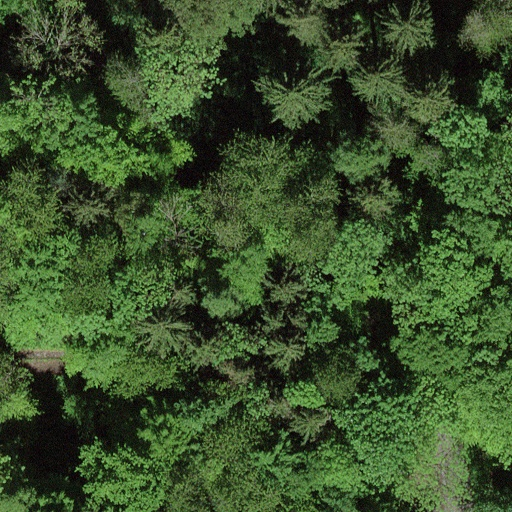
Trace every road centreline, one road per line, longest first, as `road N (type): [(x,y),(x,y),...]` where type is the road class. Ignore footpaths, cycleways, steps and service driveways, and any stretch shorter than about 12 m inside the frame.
road 1 (track): [(453,511),(432,400),(383,325),(116,93),(76,0)]
road 2 (track): [(342,511),(275,456),(188,401),(103,369),(0,363)]
